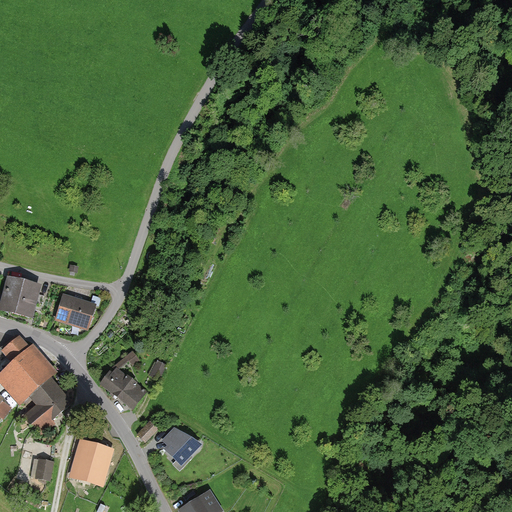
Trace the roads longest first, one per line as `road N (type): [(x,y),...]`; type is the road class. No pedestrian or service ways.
road 1 (unclassified): [(69,361),(125,290),(157,181),(218,59),(271,0)]
road 2 (unclassified): [(164,511),(126,435),(69,361)]
road 3 (track): [(56,511),(86,381)]
